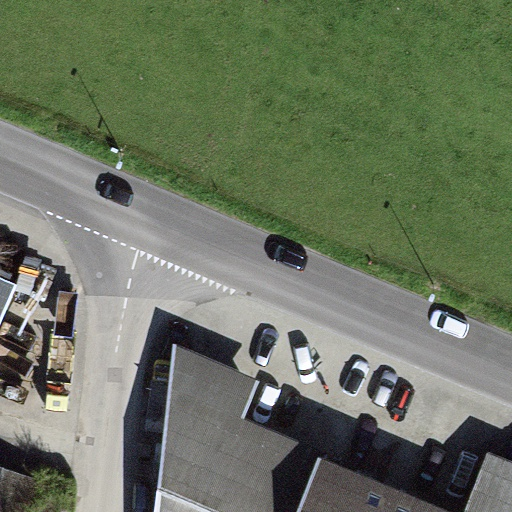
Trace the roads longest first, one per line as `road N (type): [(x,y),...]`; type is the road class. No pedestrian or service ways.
road 1 (secondary): [(511,369),(138,209)]
road 2 (residential): [(138,209),(93,511)]
road 3 (secondary): [(138,209),(0,152)]
